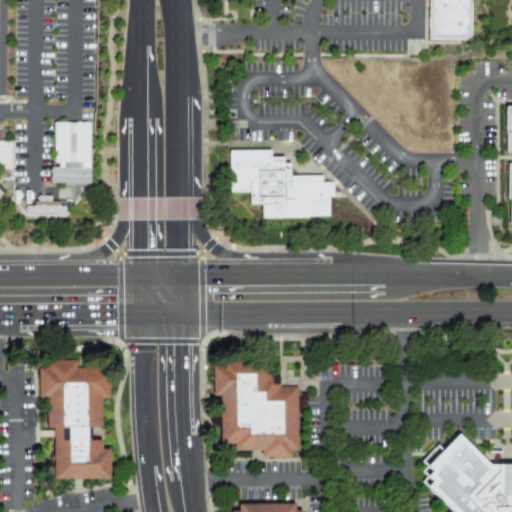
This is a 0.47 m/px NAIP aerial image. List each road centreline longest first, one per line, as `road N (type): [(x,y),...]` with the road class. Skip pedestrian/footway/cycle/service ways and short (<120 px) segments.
road 1 (primary): [(0,315),(511,314)]
road 2 (primary): [(511,275),(178,276)]
road 3 (primary): [(136,74),(124,108),(123,216),(110,245),(89,258),(0,259)]
road 4 (primary): [(390,275),(337,257),(217,254),(177,185)]
road 5 (secondary): [(138,315),(150,511)]
road 6 (secondary): [(137,119),(138,315)]
road 7 (primary): [(178,276),(0,275)]
road 8 (secondary): [(183,437),(179,315)]
